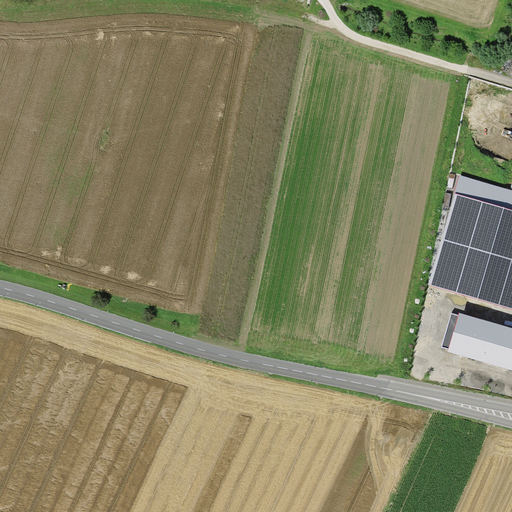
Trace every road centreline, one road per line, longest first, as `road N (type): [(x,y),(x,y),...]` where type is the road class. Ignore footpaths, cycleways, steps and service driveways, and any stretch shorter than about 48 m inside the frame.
road 1 (secondary): [(0,287),(212,358),(379,388)]
road 2 (track): [(322,0),(365,43),(511,86)]
road 3 (secondary): [(511,421),(379,388)]
